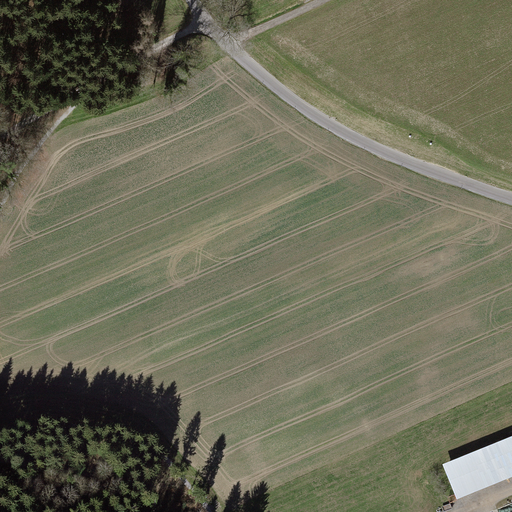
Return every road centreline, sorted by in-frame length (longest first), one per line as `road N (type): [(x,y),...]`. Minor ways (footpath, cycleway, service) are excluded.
road 1 (motorway): [(6,511),(320,0)]
road 2 (motorway): [(247,0),(0,403)]
road 3 (tertiary): [(511,198),(328,123),(270,81),(194,0)]
road 4 (track): [(212,23),(74,92)]
